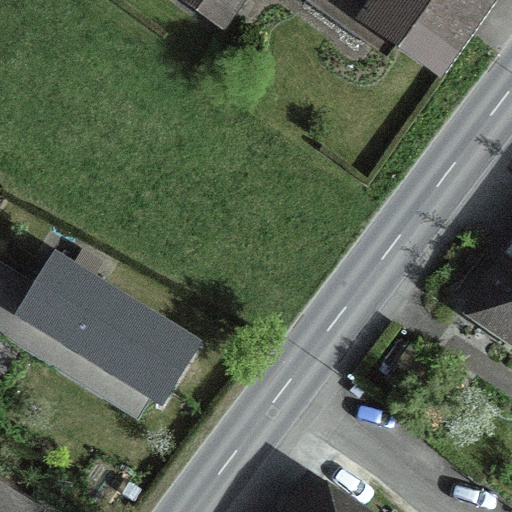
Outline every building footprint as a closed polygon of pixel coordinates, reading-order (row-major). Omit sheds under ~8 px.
[(251,0),(179,0),(225,34),(251,0)] [(429,88),(493,0),(316,0),(314,4),(429,88)] [(21,316),(161,402),(196,345),(56,259),(21,316)] [(511,271),(481,316),(511,338),(511,271)] [(343,511),(320,497),(310,511),(343,511)]
